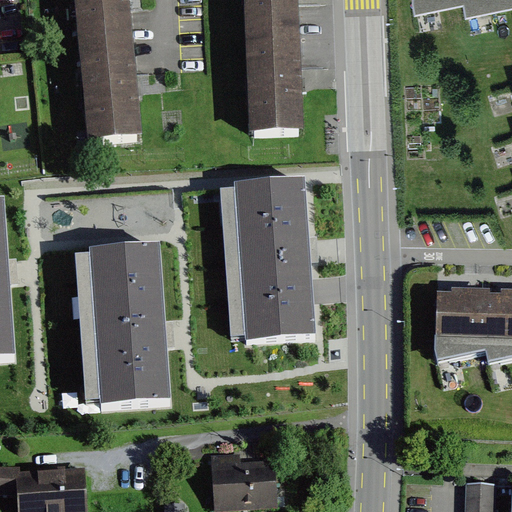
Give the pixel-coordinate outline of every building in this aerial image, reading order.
[(123,0),(80,0),(94,147),(137,143),(123,0)] [(292,0),(248,0),(256,138),(300,136),(292,0)] [(511,0),(413,0),(415,8),(456,0),(463,0),(466,11),(511,1),(511,0)] [(304,187),(235,192),(247,345),(315,340),(304,187)] [(5,210),(0,210),(0,363),(17,362),(5,210)] [(158,254),(90,259),(102,412),(170,406),(158,254)] [(511,303),(438,301),(436,354),(439,367),(487,356),(490,368),(511,363),(511,303)] [(272,470),(215,475),(218,511),(237,511),(275,509),(272,470)] [(84,511),(82,477),(20,482),(22,511),(84,511)] [(498,511),(499,489),(467,487),(465,511),(498,511)]
